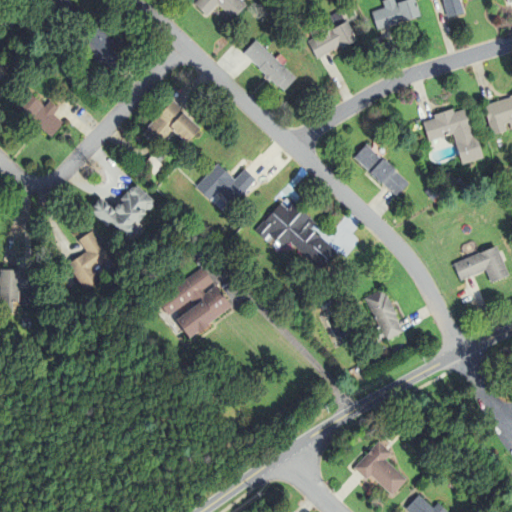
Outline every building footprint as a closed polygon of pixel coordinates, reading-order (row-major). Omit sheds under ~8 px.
[(74,12),(59,28),(29,0),(68,0),(77,8),(74,12)] [(241,0),(246,5),(233,19),(217,4),(206,16),(194,5),(198,0),(241,0)] [(394,0),(396,4),(408,0),(415,0),(420,16),(377,29),(371,12),(385,8),(382,1),(384,0),(394,0)] [(459,0),(463,14),(448,18),(443,0),(459,0)] [(346,21),(356,39),(341,47),(341,46),(317,59),(307,42),(320,35),(317,29),(327,23),(330,29),(331,29),(336,27),(330,16),(340,10),(346,21)] [(102,61),(99,65),(81,47),(87,41),(83,38),(96,25),(113,41),(109,45),(113,50),(124,60),(113,71),(102,61)] [(267,75),(243,53),(254,40),(295,78),(284,91),(271,79),(268,82),(264,78),(267,75)] [(511,93),(479,104),(489,137),(505,132),(503,124),(506,123),(509,130),(511,129),(511,93)] [(54,115),(63,122),(51,137),(30,119),(30,118),(17,107),(28,94),(41,105),(42,105),(44,107),(49,101),(59,109),(54,115)] [(188,118),(199,128),(186,142),(175,132),(164,144),(147,128),(173,100),(190,116),(188,118)] [(420,122),(426,140),(450,133),(460,166),(483,159),(475,132),(472,133),(470,125),(466,126),(461,109),(451,112),(450,109),(431,115),(432,119),(420,122)] [(352,158),(394,197),(406,184),(365,144),(352,158)] [(195,188),(218,165),(234,181),(244,170),(256,182),(233,205),(219,191),(208,202),(195,188)] [(137,222),(135,221),(132,225),(132,230),(128,235),(123,235),(111,224),(108,227),(88,210),(99,198),(113,211),(114,207),(116,204),(119,203),(121,201),(119,199),(127,191),(129,193),(128,190),(130,187),(132,189),(136,185),(154,201),(152,202),(153,206),(150,209),(146,210),(144,212),(145,213),(137,222)] [(252,231),(284,195),(314,222),(308,228),(335,253),(319,270),(288,241),(277,253),(252,231)] [(83,254),(86,252),(78,240),(91,231),(111,259),(97,268),(94,270),(100,279),(84,290),(67,265),(83,254)] [(450,263),(458,281),(483,271),(488,285),(508,277),(494,245),(450,263)] [(156,298),(198,266),(211,283),(202,290),(204,293),(212,286),(228,307),(186,339),(173,321),(200,301),(195,294),(169,315),(156,298)] [(0,270),(19,270),(19,271),(36,272),(36,288),(18,287),(18,302),(11,302),(11,313),(0,312),(0,270)] [(375,344),(401,331),(381,290),(363,299),(376,326),(369,330),(375,344)] [(407,480),(392,496),(370,476),(366,481),(354,469),(378,442),(391,454),(385,460),(407,480)] [(433,509),(438,504),(446,511),(409,511),(406,509),(418,495),(433,509)]
